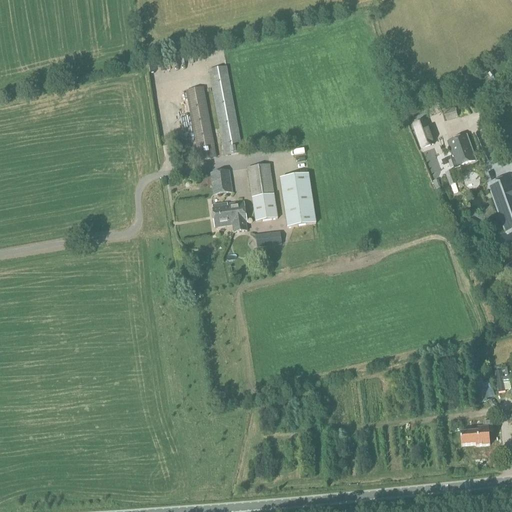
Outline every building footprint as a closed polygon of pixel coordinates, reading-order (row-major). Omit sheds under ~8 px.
[(227,67),(208,71),(224,157),(243,154),(227,67)] [(204,88),(185,91),(199,162),(217,158),(204,88)] [(426,121),(412,126),(421,151),(435,146),(426,121)] [(474,161),(466,137),(448,143),(452,157),(450,158),(454,168),(474,161)] [(190,143),(176,145),(179,165),(192,163),(190,143)] [(252,199),(274,195),(270,165),(247,169),(251,200),(252,200),(252,202),(253,202),(252,199)] [(454,170),(446,173),(448,180),(456,177),(454,170)] [(229,171),(210,174),(214,196),(233,194),(229,171)] [(284,204),(312,200),(308,175),(280,179),(284,204)] [(488,186),(506,236),(511,233),(511,182),(510,178),(488,186)] [(253,202),(252,202),(255,223),(277,220),(274,196),(274,195),(252,199),(253,202)] [(312,200),(284,204),(288,229),(316,224),(312,200)] [(233,226),(234,234),(247,232),(246,224),(247,224),(244,203),(238,204),(239,209),(236,209),(237,213),(231,214),(233,226)] [(213,215),(212,217),(212,219),(214,220),(215,228),(233,226),(231,214),(237,213),(236,209),(239,209),(238,204),(227,205),(227,207),(223,207),(223,205),(212,206),(213,215)] [(280,233),(255,236),(257,248),(282,246),(280,233)] [(502,372),(495,373),(498,393),(505,392),(504,384),(510,383),(507,369),(504,370),(505,378),(503,378),(502,372)] [(480,379),(473,382),(481,404),(487,401),(480,379)] [(461,434),(460,434),(461,447),(462,447),(477,446),(477,448),(491,447),(490,433),(494,432),(493,421),(483,422),(484,428),(478,428),(478,432),(461,434)]
